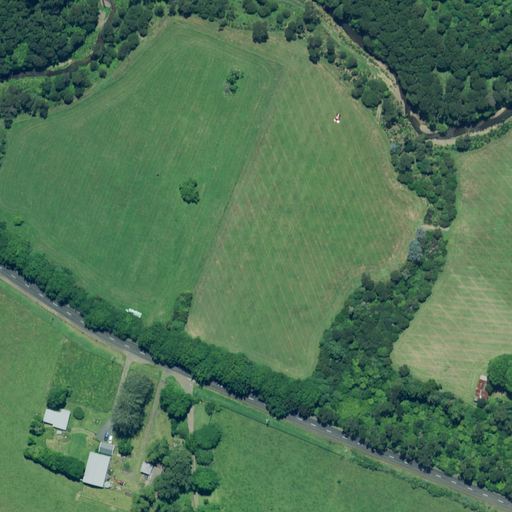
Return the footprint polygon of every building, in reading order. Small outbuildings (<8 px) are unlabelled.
[(487,385),(488,386),(490,382),(488,382),(489,378),(481,375),(473,400),(485,403),(489,390),(486,389),(487,385)] [(47,409),(43,421),(53,424),(53,426),(65,430),(70,412),(62,409),(61,413),(47,409)] [(101,442),(98,452),(111,456),(114,446),(101,442)] [(91,452),(82,481),(103,487),(110,457),(91,452)] [(150,475),(153,465),(144,462),(140,471),(150,475)]
